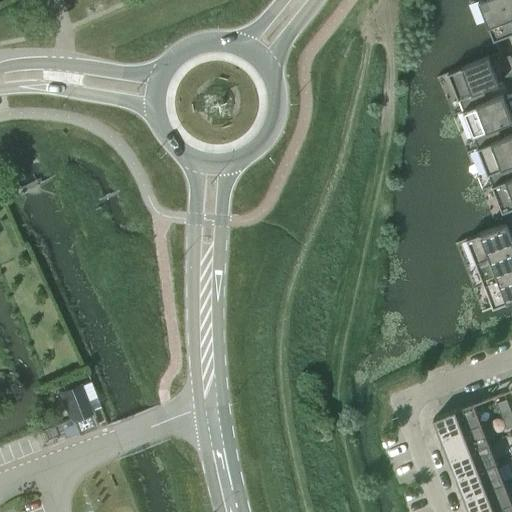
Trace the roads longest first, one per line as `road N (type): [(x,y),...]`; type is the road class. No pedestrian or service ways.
road 1 (track): [(310,511),(288,413),(284,339),(365,71),(366,29),(355,0)]
road 2 (secondary): [(232,511),(206,359),(206,269)]
road 3 (residential): [(511,362),(404,404),(444,511)]
road 4 (tertiary): [(163,74),(60,62),(0,68)]
road 5 (tertiary): [(0,88),(61,88),(156,109)]
road 6 (secondary): [(225,163),(256,148),(274,120),(266,70)]
